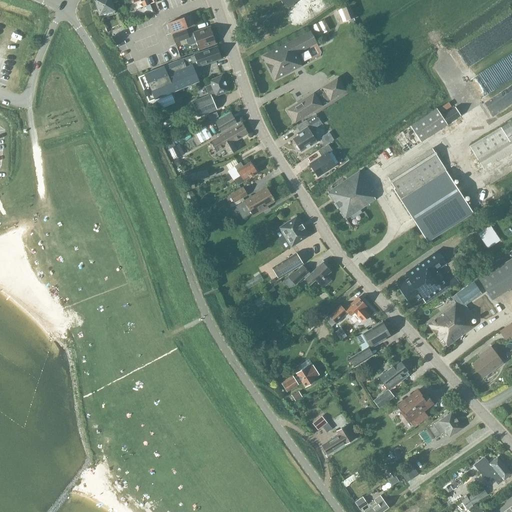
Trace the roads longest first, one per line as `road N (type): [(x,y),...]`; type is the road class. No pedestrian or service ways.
road 1 (unclassified): [(61,8),(130,124),(218,340),(339,511)]
road 2 (tertiary): [(511,444),(306,207),(252,109),(214,0)]
